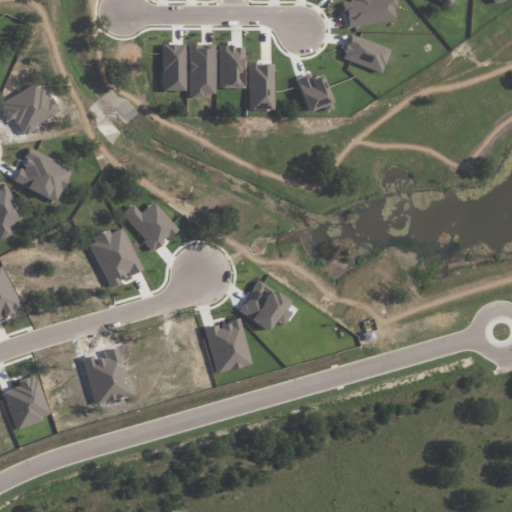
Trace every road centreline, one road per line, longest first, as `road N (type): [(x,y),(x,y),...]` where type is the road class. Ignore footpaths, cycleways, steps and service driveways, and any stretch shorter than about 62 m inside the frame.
road 1 (residential): [(0,480),(41,458),(482,327)]
road 2 (residential): [(0,356),(193,286),(200,270)]
road 3 (residential): [(302,33),(278,17),(122,15)]
